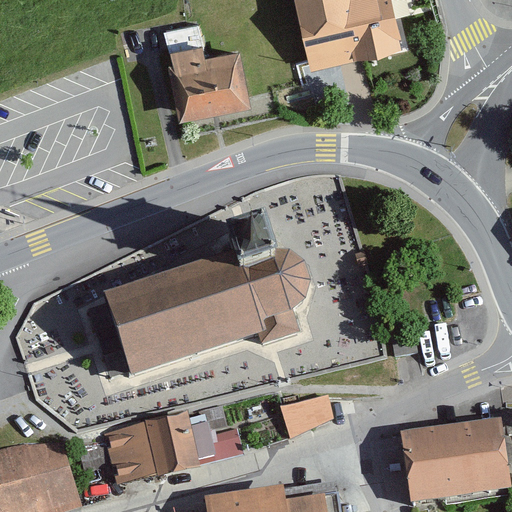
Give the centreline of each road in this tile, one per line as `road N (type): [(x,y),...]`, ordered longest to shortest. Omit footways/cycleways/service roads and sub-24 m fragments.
road 1 (residential): [(511,356),(297,466),(133,511)]
road 2 (tertiary): [(13,253),(276,154),(354,147),(400,155)]
road 3 (tertiary): [(400,155),(500,77)]
road 4 (tertiary): [(462,196),(500,77)]
